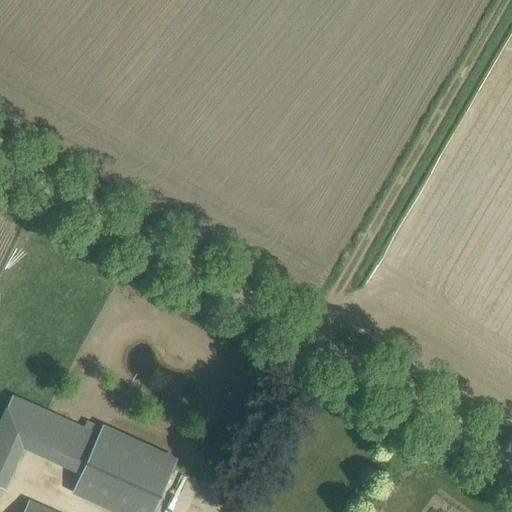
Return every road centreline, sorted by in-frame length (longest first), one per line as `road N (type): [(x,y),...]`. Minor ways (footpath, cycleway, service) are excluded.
road 1 (tertiary): [(511,453),(0,150)]
road 2 (track): [(319,337),(511,0)]
